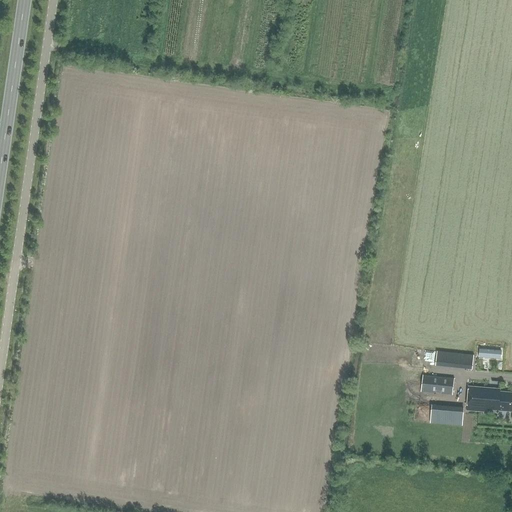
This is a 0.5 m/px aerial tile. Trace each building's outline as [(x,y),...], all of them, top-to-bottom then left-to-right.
[(478,349),(478,357),(501,358),(501,349),(478,349)] [(393,352),(391,364),(402,365),(403,353),(393,352)] [(464,367),(472,368),(474,355),(465,354),(464,367)] [(423,375),(421,391),(453,394),(454,379),(423,375)] [(498,410),(511,411),(511,392),(499,391),(500,389),(468,386),(466,410),(498,413),(498,410)] [(429,405),(428,423),(461,424),(461,405),(429,405)]
